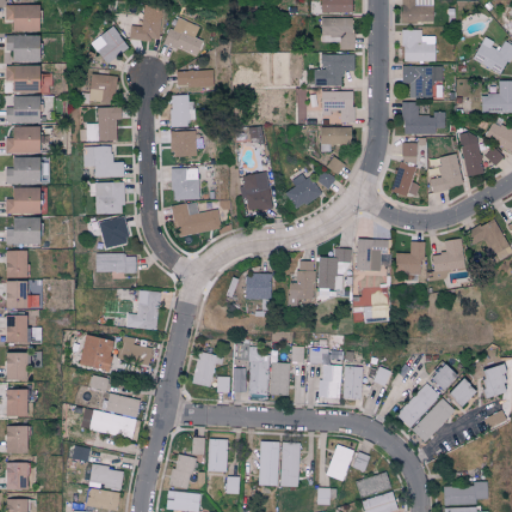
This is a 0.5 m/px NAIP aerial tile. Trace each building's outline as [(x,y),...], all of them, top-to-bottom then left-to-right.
[(352,12),(351,0),(319,0),(320,13),(352,12)] [(399,0),(399,21),(431,22),(431,0),(399,0)] [(37,5),(3,4),(3,19),(11,19),(11,30),(37,31),(37,5)] [(127,37),(157,41),(162,6),(143,4),(140,26),(129,25),(127,37)] [(163,43),(194,56),(200,40),(194,37),(198,26),(174,16),(163,43)] [(351,17),(319,18),(319,41),(338,41),(338,49),(352,49),(351,17)] [(96,51),(105,64),(127,48),(112,26),(98,35),(105,44),(96,51)] [(433,36),(419,36),(419,29),(400,29),(401,61),(433,61),(433,36)] [(37,35),(3,35),(4,50),(11,50),(11,62),(37,61),(37,35)] [(511,45),(502,41),(500,46),(481,37),(471,59),(500,74),(511,49),(511,45)] [(353,54),(318,54),(318,68),(311,68),(311,86),(340,86),(340,70),(352,70),(353,54)] [(37,65),(3,65),(4,81),(11,81),(11,91),(37,90),(37,65)] [(399,83),(408,83),(407,97),(430,98),(430,81),(440,81),(441,66),(400,66),(399,83)] [(174,70),(174,86),(211,86),(211,70),(174,70)] [(114,102),(115,75),(89,74),(88,101),(114,102)] [(511,111),(511,80),(497,81),(497,93),(480,94),(480,113),(511,111)] [(351,91),(319,91),(319,114),(338,114),(338,122),(351,122),(351,91)] [(4,107),(3,122),(36,123),(37,96),(11,95),(11,107),(4,107)] [(169,127),(186,126),(186,119),(193,119),(193,101),(187,101),(187,95),(169,95),(169,127)] [(433,134),(433,128),(443,128),(443,111),(430,112),(430,115),(416,115),(416,102),(400,102),(400,134),(433,134)] [(119,107),(96,107),(96,123),(85,123),(85,140),(115,140),(115,119),(119,118),(119,107)] [(511,152),(511,127),(511,130),(490,121),(482,138),(511,152)] [(37,126),(11,127),(11,137),(3,137),(4,153),(38,152),(37,126)] [(247,128),(250,143),(262,141),(259,126),(247,128)] [(329,144),(347,145),(347,127),(318,127),(317,151),(329,151),(329,144)] [(239,128),(239,140),(247,141),(247,128),(239,128)] [(169,131),(169,157),(194,156),(194,130),(169,131)] [(458,133),(463,176),(480,174),(475,131),(458,133)] [(418,146),(402,142),(390,192),(414,198),(418,184),(409,182),(418,146)] [(93,177),(122,177),(121,161),(111,162),(111,146),(82,147),(82,165),(92,165),(93,177)] [(483,154),(491,166),(501,158),(493,147),(483,154)] [(436,157),(440,176),(428,179),(431,192),(461,185),(454,153),(436,157)] [(38,158),(11,157),(11,168),(4,168),(3,183),(37,184),(38,158)] [(324,167),(335,175),(342,165),(331,157),(324,167)] [(170,200),(197,199),(196,168),(169,168),(170,200)] [(315,178),(325,189),(334,179),(323,169),(315,178)] [(244,198),(247,212),(270,208),(264,172),(240,176),(242,185),(237,186),(239,199),(244,198)] [(294,210),(318,193),(302,172),(289,181),(293,185),(282,193),(294,210)] [(94,197),(94,214),(122,213),(121,182),(88,183),(89,197),(94,197)] [(38,188),(11,187),(11,199),(4,199),(4,213),(37,214),(38,188)] [(219,229),(216,210),(196,213),(194,202),(170,206),(175,236),(219,229)] [(11,217),(11,229),(4,228),(4,243),(37,244),(38,218),(11,217)] [(98,220),(101,247),(126,243),(123,217),(98,220)] [(497,259),(511,252),(492,218),(464,232),(470,245),(481,239),(485,247),(481,249),(485,258),(494,253),(497,259)] [(442,240),(443,253),(429,255),(431,280),(446,278),(445,270),(463,268),(460,238),(442,240)] [(378,271),(379,248),(386,248),(386,240),(354,239),(353,270),(378,271)] [(392,273),(419,274),(421,242),(408,242),(408,253),(393,253),(392,273)] [(349,249),(331,248),(331,257),(316,257),(315,288),(340,289),(340,275),(334,275),(335,262),(348,262),(349,249)] [(4,251),(4,278),(25,277),(24,250),(4,251)] [(133,272),(133,254),(93,254),(93,272),(133,272)] [(295,282),(286,283),(287,307),(296,306),(296,299),(312,299),(312,261),(295,261),(295,282)] [(243,299),(269,300),(270,275),(244,274),(243,299)] [(29,308),(29,292),(25,292),(25,281),(4,280),(4,308),(29,308)] [(124,327),(153,330),(157,292),(137,290),(134,314),(125,313),(124,327)] [(361,307),(362,323),(387,321),(387,306),(361,307)] [(25,315),(4,315),(3,342),(25,343),(25,315)] [(105,371),(113,342),(84,334),(76,363),(105,371)] [(133,345),(133,338),(119,336),(116,361),(148,365),(150,347),(133,345)] [(302,346),(290,346),(290,361),(301,362),(302,346)] [(246,393),(264,394),(266,355),(261,355),(261,347),(248,347),(246,393)] [(307,363),(326,363),(326,348),(308,348),(307,363)] [(207,387),(215,356),(197,351),(189,383),(207,387)] [(27,353),(4,352),(4,380),(26,380),(27,353)] [(268,395),(286,395),(287,363),(269,362),(268,395)] [(429,378),(441,390),(455,376),(443,364),(429,378)] [(485,398),(507,391),(498,364),(476,372),(485,398)] [(340,366),(319,365),(318,397),(338,398),(340,366)] [(341,399),(359,399),(360,367),(343,366),(341,399)] [(383,386),(389,372),(378,367),(371,381),(383,386)] [(107,379),(90,374),(87,387),(104,392),(107,379)] [(227,393),(227,377),(215,376),(214,392),(227,393)] [(445,393),(458,407),(474,392),(461,378),(445,393)] [(394,415),(408,428),(438,396),(424,383),(394,415)] [(4,416),(26,416),(26,389),(4,389),(4,416)] [(134,417),(138,400),(108,393),(104,410),(134,417)] [(409,430),(422,442),(453,411),(440,398),(409,430)] [(487,427),(504,420),(500,410),(483,418),(487,427)] [(87,430),(130,439),(134,421),(91,411),(87,430)] [(4,453),(24,454),(25,426),(4,426),(4,453)] [(189,454),(201,455),(202,438),(190,437),(189,454)] [(224,472),(225,439),(206,439),(205,471),(224,472)] [(275,486),(277,442),(258,441),(257,485),(275,486)] [(296,487),(297,443),(280,442),(278,486),(296,487)] [(351,449),(334,444),(325,475),(342,480),(351,449)] [(84,462),(87,449),(73,446),(70,458),(84,462)] [(351,468),(363,471),(367,455),(355,452),(351,468)] [(168,486),(187,489),(192,457),(173,454),(168,486)] [(5,489),(25,489),(25,462),(4,463),(5,489)] [(87,486),(119,490),(121,469),(89,466),(87,486)] [(354,481),(359,497),(389,487),(384,472),(354,481)] [(441,486),(442,505),(474,504),(474,499),(486,499),(485,481),(472,481),(472,485),(441,486)] [(314,504),(327,505),(328,488),(315,487),(314,504)] [(84,507),(115,510),(117,492),(86,489),(84,507)] [(363,511),(385,511),(396,509),(391,491),(360,501),(363,511)] [(197,493),(165,492),(164,510),(197,511),(197,493)] [(24,511),(25,499),(5,499),(4,511),(24,511)]
